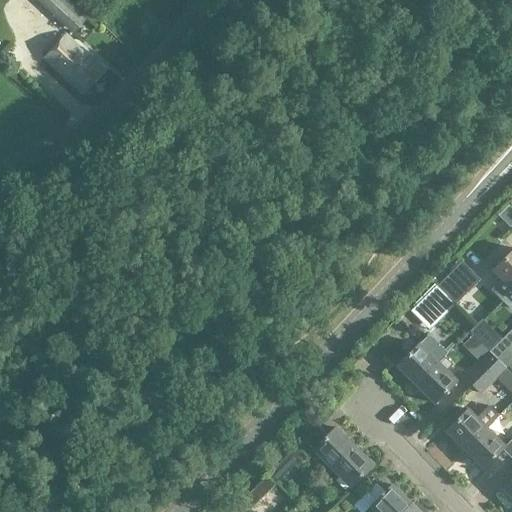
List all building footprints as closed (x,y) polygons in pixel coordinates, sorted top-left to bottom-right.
[(37,0),(56,17),(62,11),(79,26),(87,18),(67,0),(37,0)] [(82,93),(102,72),(66,38),(46,59),(82,93)] [(511,253),(493,272),(501,281),(491,291),(501,301),(511,290),(511,253)] [(447,298),(455,306),(480,281),(472,272),(472,273),(447,298)] [(411,312),(421,323),(432,312),(441,320),(455,306),(447,298),(436,287),(411,312)] [(511,290),(501,301),(511,310),(511,309),(511,290)] [(416,386),(445,357),(456,346),(438,327),(397,368),(416,386)] [(511,330),(489,353),(497,362),(511,346),(511,330)] [(511,362),(511,346),(497,362),(505,370),(511,362)] [(497,362),(489,353),(464,378),(473,386),(497,362)] [(452,364),(445,357),(416,386),(434,405),(456,382),(447,374),(451,370),(452,364)] [(497,362),(473,386),(480,394),(505,370),(497,362)] [(489,406),(476,419),(468,411),(447,433),(448,435),(447,436),(447,439),(453,444),(456,444),(457,443),(465,451),(487,429),(486,429),(499,416),(489,406)] [(332,469),(354,447),(335,428),(313,451),(332,469)] [(487,429),(465,451),(484,470),(506,448),(487,429)] [(372,466),(354,447),(332,469),(350,488),(372,466)] [(269,475),(277,483),(301,459),(293,451),(269,475)] [(277,483),(269,475),(243,501),(251,510),(277,483)] [(511,480),(503,489),(511,498),(511,480)] [(402,511),(410,504),(393,486),(370,508),(374,511),(402,511)]
